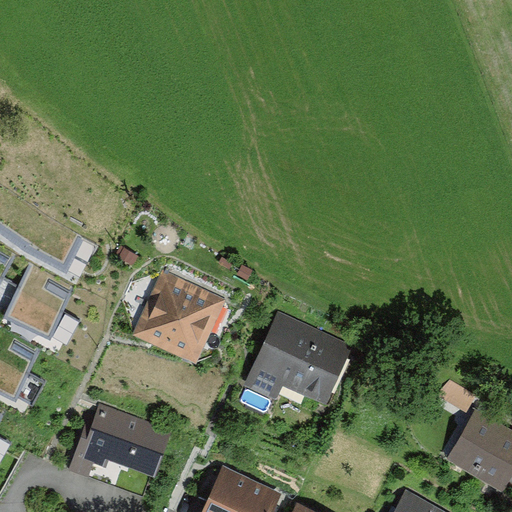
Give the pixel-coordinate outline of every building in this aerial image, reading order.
[(93,218),(2,157),(0,159),(0,228),(25,245),(23,248),(64,270),(93,218)] [(29,266),(28,266),(14,257),(18,250),(0,239),(0,305),(6,309),(29,266)] [(29,266),(6,309),(3,316),(49,337),(51,334),(67,343),(91,301),(73,290),(76,283),(32,258),(28,266),(29,266)] [(224,304),(162,279),(138,339),(200,363),(224,304)] [(279,318),(254,374),(331,407),(355,351),(279,318)] [(0,391),(15,399),(16,395),(32,404),(56,362),(39,351),(42,344),(0,320),(0,391)] [(0,460),(22,422),(5,411),(7,405),(0,400),(0,460)] [(143,495),(166,433),(101,409),(94,427),(84,424),(68,468),(143,495)] [(511,479),(511,427),(484,411),(455,462),(506,491),(511,479)] [(199,495),(214,464),(200,457),(185,488),(199,495)] [(235,511),(250,482),(214,464),(199,495),(210,500),(203,511),(235,511)] [(250,482),(235,511),(268,511),(277,495),(250,482)] [(439,511),(407,494),(397,511),(439,511)]
